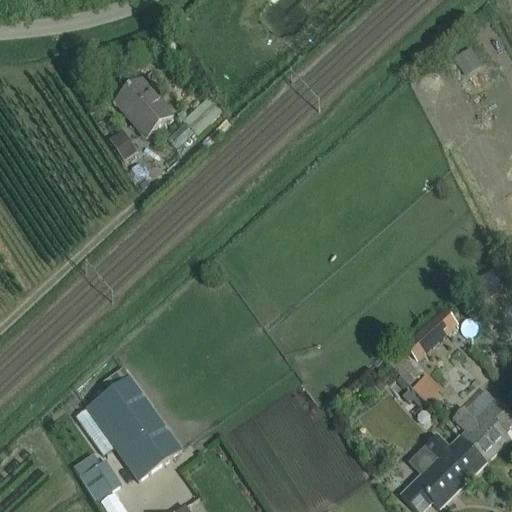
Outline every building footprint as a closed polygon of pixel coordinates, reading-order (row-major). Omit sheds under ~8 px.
[(171,120),(154,98),(141,83),(114,105),(126,119),(129,116),(147,139),(171,120)] [(140,187),(153,178),(122,134),(109,143),(140,187)] [(402,350),(416,365),(457,328),(443,313),(402,350)] [(442,370),(427,384),(445,404),(460,390),(442,370)] [(138,485),(181,454),(129,381),(86,411),(138,485)] [(409,392),(403,398),(409,405),(412,402),(416,399),(409,392)] [(439,511),(467,484),(487,465),(509,444),(484,418),(477,425),(464,412),(454,421),(467,435),(462,440),(449,453),(437,440),(410,466),(422,479),(401,499),(413,511),(423,511),(432,504),(439,511)] [(122,488),(105,464),(100,467),(94,458),(74,472),(96,505),(122,488)]
